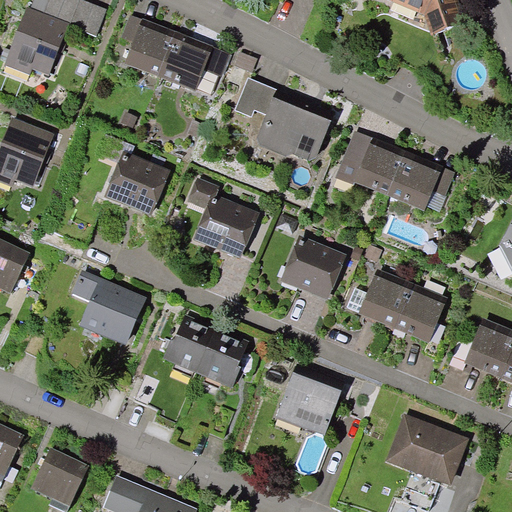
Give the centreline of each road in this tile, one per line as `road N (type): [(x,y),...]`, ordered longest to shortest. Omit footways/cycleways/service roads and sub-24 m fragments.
road 1 (residential): [(511,418),(155,273)]
road 2 (residential): [(511,164),(189,0)]
road 3 (residential): [(0,375),(327,511)]
